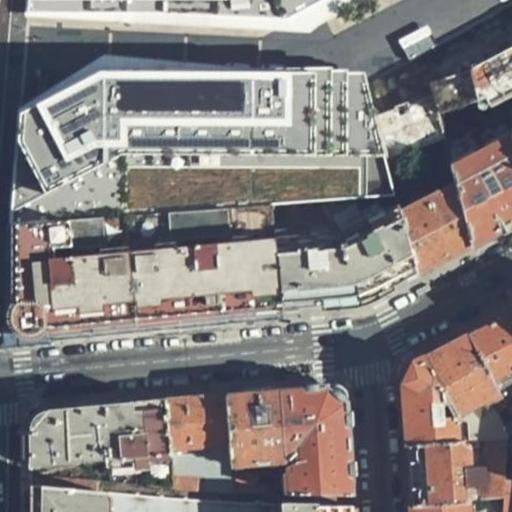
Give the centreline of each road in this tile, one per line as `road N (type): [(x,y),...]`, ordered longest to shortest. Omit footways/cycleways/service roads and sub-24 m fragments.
road 1 (secondary): [(364,342),(0,378)]
road 2 (secondary): [(382,511),(364,342)]
road 3 (residential): [(364,342),(511,268)]
